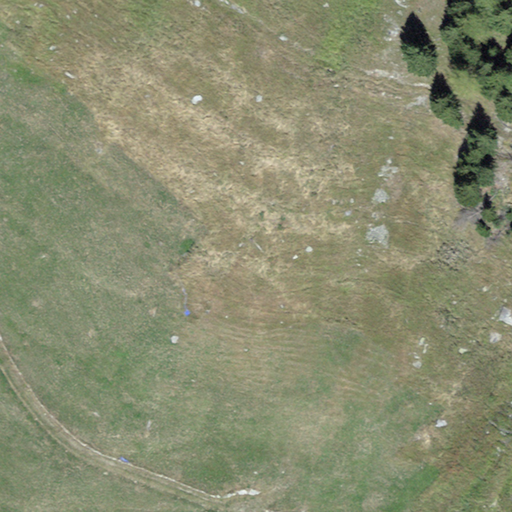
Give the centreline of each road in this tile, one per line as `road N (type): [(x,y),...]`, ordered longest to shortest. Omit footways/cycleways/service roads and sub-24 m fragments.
road 1 (track): [(511,136),(453,103),(308,70),(202,0)]
road 2 (track): [(0,352),(35,412),(82,457),(227,511)]
